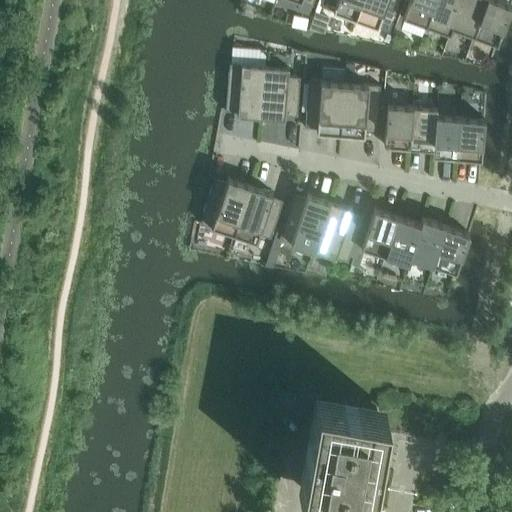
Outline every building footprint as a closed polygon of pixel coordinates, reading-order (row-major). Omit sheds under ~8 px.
[(322,0),(321,6),(355,18),(361,0),(322,0)] [(361,0),(355,18),(389,30),(399,0),(361,0)] [(426,25),(434,0),(408,0),(403,16),(426,25)] [(449,33),(460,0),(434,0),(426,25),(449,33)] [(473,35),(486,0),(460,0),(449,33),(452,27),(473,35)] [(497,43),(511,4),(498,0),(486,0),(473,35),(497,43)] [(264,70),(264,65),(229,62),(228,70),(225,110),(237,111),(237,115),(260,117),(264,70)] [(297,115),(300,76),(287,75),(288,67),(264,65),(264,70),(260,117),(284,118),(284,114),(297,115)] [(308,78),(304,126),(316,127),(316,131),(340,133),(344,81),(308,78)] [(344,81),(340,133),(363,135),(364,131),(376,132),(380,84),(344,81)] [(408,146),(412,105),(387,103),(383,144),(408,146)] [(432,154),(436,107),(412,105),(408,146),(431,148),(431,154),(432,154)] [(456,156),(459,115),(436,113),(436,107),(432,154),(456,156)] [(481,158),(484,117),(459,115),(456,156),(481,158)] [(233,233),(250,184),(227,176),(226,180),(214,176),(201,215),(200,222),(233,233)] [(256,241),(258,233),(270,237),(283,199),(271,195),(272,191),(250,184),(233,233),(256,241)] [(313,249),(329,200),(307,193),(305,196),(294,192),(278,238),(313,249)] [(347,261),(362,215),(350,211),(352,208),(329,200),(313,249),(347,261)] [(397,215),(374,207),(361,246),(384,254),(397,215)] [(422,216),(419,222),(397,215),(384,254),(407,262),(422,216)] [(445,224),(422,216),(407,262),(408,262),(410,256),(432,263),(445,224)] [(469,232),(445,224),(432,263),(455,271),(469,232)] [(324,397),(307,492),(359,501),(376,406),(324,397)]
